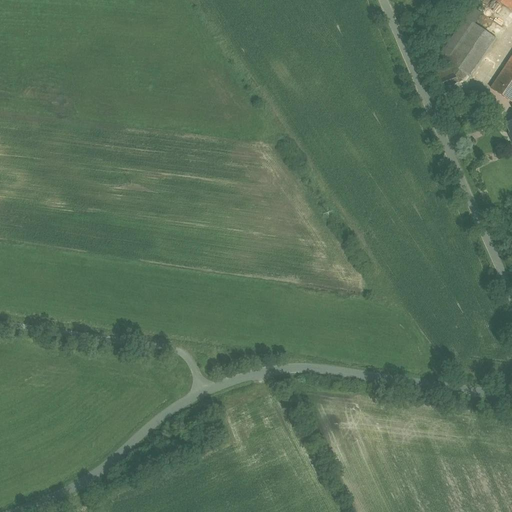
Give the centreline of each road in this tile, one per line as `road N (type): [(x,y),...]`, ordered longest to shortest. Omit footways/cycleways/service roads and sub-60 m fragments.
road 1 (unclassified): [(511,394),(302,367),(259,371),(173,409),(76,488),(21,511)]
road 2 (residential): [(511,328),(377,0)]
